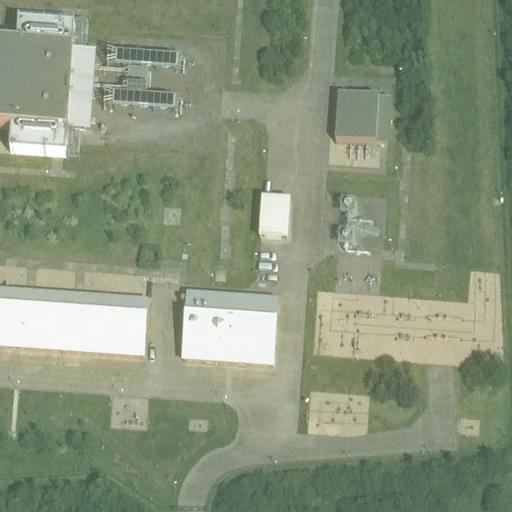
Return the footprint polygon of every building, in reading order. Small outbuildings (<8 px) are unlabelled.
[(75,30),(20,26),(18,49),(0,47),(0,131),(12,133),(11,156),(66,160),(68,136),(75,30)] [(390,102),(339,98),(336,145),(387,149),(390,102)] [(289,206),(262,204),(260,240),(287,242),(289,206)] [(147,306),(0,295),(0,351),(144,361),(147,306)] [(278,305),(188,299),(183,364),(273,370),(278,305)]
